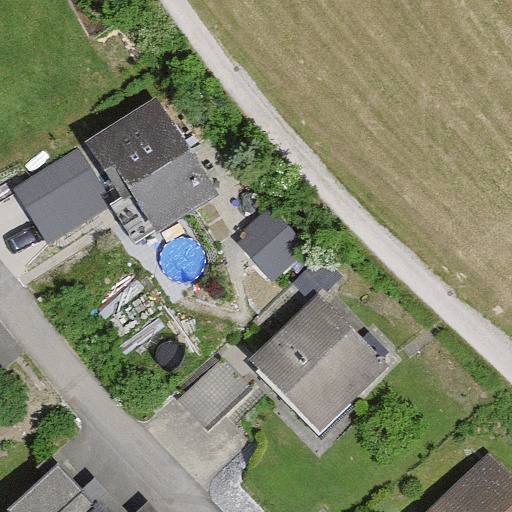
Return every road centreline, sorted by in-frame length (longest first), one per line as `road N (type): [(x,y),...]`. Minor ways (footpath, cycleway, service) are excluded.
road 1 (track): [(511,384),(256,122),(172,0)]
road 2 (residential): [(0,285),(72,377),(198,511)]
